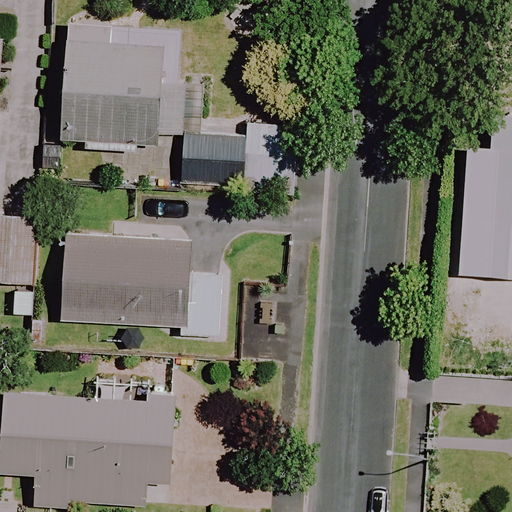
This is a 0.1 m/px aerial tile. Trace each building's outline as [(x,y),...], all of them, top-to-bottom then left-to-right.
[(173,36),(66,33),(63,149),(164,152),(181,152),(180,193),(293,196),(295,127),(201,124),(202,85),(172,84),(173,36)] [(511,106),(497,105),(487,268),(511,269),(511,106)] [(0,219),(0,282),(8,283),(6,319),(31,320),(36,222),(0,219)] [(188,274),(190,245),(65,239),(60,322),(177,328),(177,336),(219,338),(222,276),(188,274)] [(169,482),(175,384),(93,379),(92,399),(3,394),(1,425),(0,424),(0,472),(32,475),(30,499),(144,506),(146,480),(169,482)]
